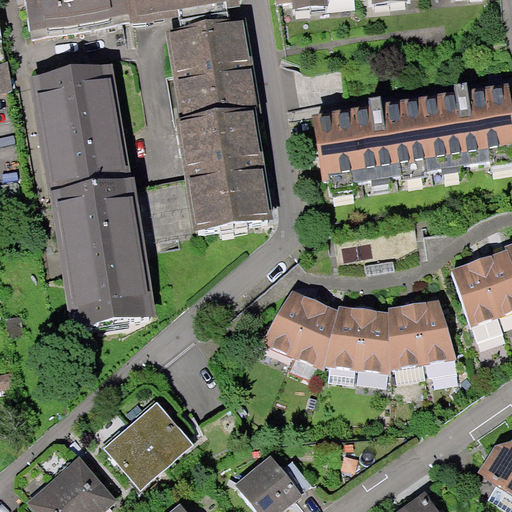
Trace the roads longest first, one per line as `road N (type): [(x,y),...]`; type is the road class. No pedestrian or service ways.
road 1 (residential): [(259,0),(292,230),(176,339),(195,395)]
road 2 (residential): [(353,511),(511,400)]
